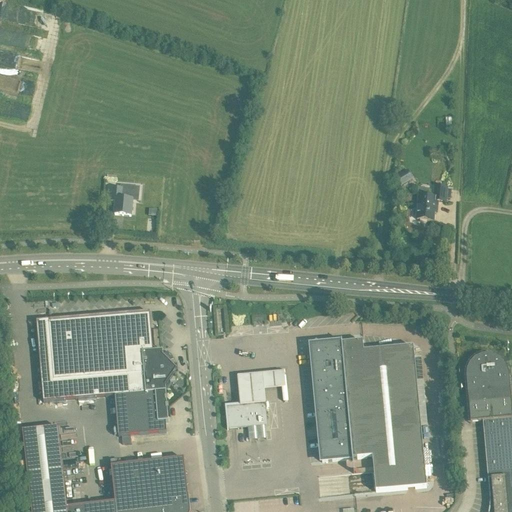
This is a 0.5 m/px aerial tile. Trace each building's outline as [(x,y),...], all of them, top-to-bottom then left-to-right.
[(452,128),(452,119),(438,120),(438,128),(452,128)] [(404,173),(397,178),(402,185),(409,181),(404,173)] [(131,217),(132,201),(131,201),(132,188),(122,187),(121,189),(110,188),(109,202),(116,202),(115,216),(131,217)] [(419,197),(417,220),(433,222),(435,207),(437,207),(437,202),(445,203),(446,198),(447,189),(435,188),(434,199),(428,198),(429,190),(418,189),(418,197),(419,197)] [(147,201),(156,201),(157,189),(148,189),(147,201)] [(416,221),(410,227),(416,233),(422,227),(416,221)] [(150,313),(37,323),(43,403),(115,397),(118,438),(166,434),(166,423),(168,423),(166,393),(166,389),(170,383),(175,382),(175,376),(176,374),(176,370),(174,368),(174,361),(169,362),(163,357),(163,352),(153,353),(150,313)] [(319,347),(311,348),(319,428),(320,438),(322,463),(347,461),(373,459),(374,471),(376,493),(407,490),(427,489),(421,428),(414,358),(413,348),(364,353),(363,343),(360,343),(352,344),(350,344),(321,347),(319,347)] [(511,511),(511,404),(509,375),(507,368),(503,362),(497,358),(490,356),(482,356),(476,360),(470,365),(467,372),(466,379),(470,424),(483,423),(490,501),(490,508),(494,509),(493,511),(511,511)] [(237,377),(240,406),(266,404),(264,390),(284,388),(282,373),(237,377)] [(230,407),(226,408),(228,431),(232,430),(268,427),(266,404),(240,406),(230,407)] [(23,433),(31,511),(67,511),(68,509),(58,428),(23,433)] [(72,448),(74,460),(84,458),(83,447),(72,448)] [(115,504),(68,509),(67,511),(189,511),(184,460),(111,468),(115,504)] [(312,477),(314,495),(362,491),(361,478),(342,480),(342,474),(312,477)]
